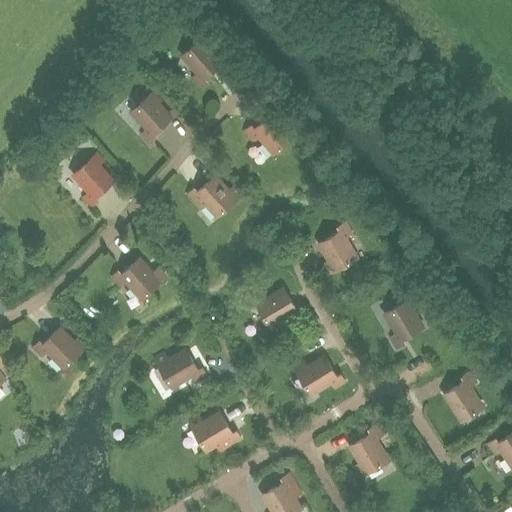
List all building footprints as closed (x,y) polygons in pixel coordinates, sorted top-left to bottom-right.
[(201,87),(207,82),(204,79),(223,62),(209,47),(215,42),(207,34),(182,56),(198,73),(193,78),(201,87)] [(151,143),(156,137),(153,134),(172,117),(158,102),(163,98),(156,89),(131,112),(147,129),(142,133),(151,143)] [(287,126),(275,112),(254,130),(251,126),(245,131),(254,140),(258,136),(274,154),(299,132),(290,123),(287,126)] [(114,181),(99,165),(105,160),(99,152),(93,157),(73,175),(89,192),(84,196),(92,206),(98,201),(95,197),(114,181)] [(229,190),(216,176),(197,192),(194,189),(188,194),(197,203),(201,199),(217,216),(242,194),(234,186),(229,190)] [(329,274),(357,257),(346,237),(351,234),(345,223),(338,227),(341,231),(319,244),(329,261),(323,264),(329,274)] [(153,273),(140,258),(121,275),(118,271),(112,276),(121,286),(126,281),(142,298),(166,276),(158,268),(153,273)] [(296,309),(283,288),(266,298),(263,292),(253,298),(270,326),(290,314),(294,320),(304,313),(300,307),(296,309)] [(398,348),(404,344),(402,340),(425,326),(415,309),(422,305),(414,292),(382,312),(395,334),(391,337),(398,348)] [(74,341),(60,327),(43,345),(39,341),(34,347),(43,356),(47,351),(64,368),(87,344),(79,336),(74,341)] [(198,370),(185,349),(168,359),(165,353),(155,359),(172,387),(192,375),(195,381),(206,374),(202,368),(198,370)] [(337,377),(324,356),(307,366),(303,360),(294,366),(311,394),(331,382),(334,388),(345,381),(341,375),(337,377)] [(461,420),(483,406),(470,387),(476,383),(469,373),(462,377),(465,381),(444,394),(461,420)] [(233,433),(220,412),(202,422),(199,416),(189,422),(206,450),(226,438),(230,444),(241,437),(237,431),(233,433)] [(360,476),(389,459),(377,439),(382,436),(376,425),(369,429),(372,433),(350,446),(361,463),(355,467),(360,476)] [(511,433),(498,443),(495,439),(489,443),(496,454),(501,450),(511,466),(511,433)] [(273,511),(294,511),(301,508),(289,488),(295,485),(289,474),(282,478),(284,482),(263,495),(273,511)]
